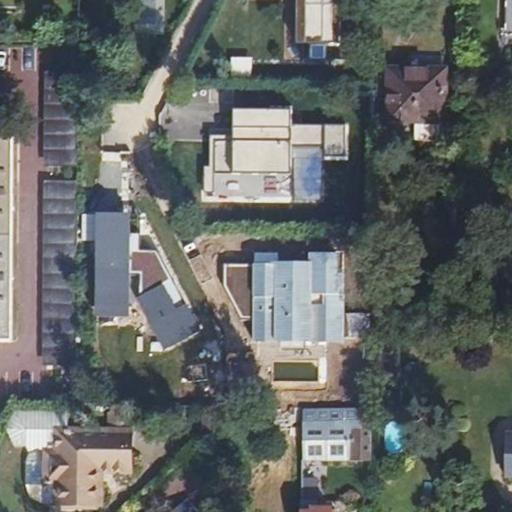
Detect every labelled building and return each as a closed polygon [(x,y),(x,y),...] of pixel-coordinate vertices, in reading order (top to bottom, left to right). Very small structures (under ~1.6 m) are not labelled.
[(304,0),(302,61),(344,62),(345,0),(304,0)] [(383,117),(409,117),(421,118),(437,118),(439,67),(383,64),(383,117)] [(46,73),(42,365),(73,365),(77,73),(46,73)] [(208,200),(325,202),(326,160),(350,160),(351,126),(299,125),(299,111),(235,110),(235,135),(209,134),(208,200)] [(0,338),(5,338),(12,132),(0,131),(0,338)] [(255,322),(256,346),(350,345),(350,260),(232,260),(232,322),(255,322)] [(220,408),(209,408),(209,425),(220,425),(220,408)] [(369,459),(369,408),(361,408),(361,414),(345,414),(345,411),(306,410),(305,430),(346,431),(345,459),(369,459)] [(128,479),(129,432),(64,432),(65,414),(12,414),(2,431),(12,449),(24,449),(28,454),(22,462),(22,487),(27,501),(43,508),(99,508),(100,480),(128,479)] [(511,479),(511,442),(502,443),(501,479),(511,479)] [(307,491),(323,488),(320,468),(304,471),(307,491)] [(299,499),(298,511),(333,511),(334,507),(316,507),(316,500),(299,499)] [(196,511),(187,500),(172,511),(152,511),(151,510),(148,511),(196,511)]
